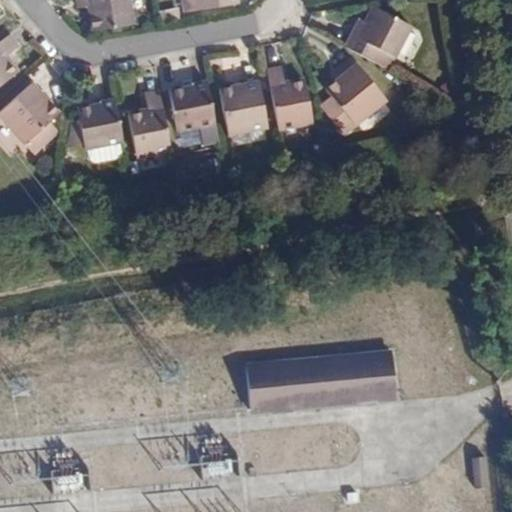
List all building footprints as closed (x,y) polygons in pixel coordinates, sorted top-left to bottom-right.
[(89,0),(94,31),(133,25),(143,24),(141,9),(131,10),(129,0),(89,0)] [(183,0),(185,11),(238,4),(237,0),(183,0)] [(344,47),(387,70),(409,28),(376,11),(360,41),(350,36),(344,47)] [(18,48),(9,34),(5,38),(0,41),(0,85),(16,73),(4,57),(18,48)] [(385,100),(357,65),(326,90),(353,125),(385,100)] [(271,94),(305,87),(304,81),(283,84),(279,67),(266,69),(271,94)] [(174,112),(211,105),(206,82),(193,84),(193,88),(170,92),(174,112)] [(222,103),(260,96),(258,82),(219,90),(222,103)] [(0,115),(0,118),(33,157),(58,135),(49,124),(59,116),(34,87),(0,115)] [(311,119),(305,87),(271,94),(277,126),(311,119)] [(128,121),(163,115),(159,92),(145,94),(149,112),(127,116),(128,121)] [(266,129),(260,96),(222,103),(228,136),(266,129)] [(81,130),(119,123),(114,100),(99,102),(100,107),(78,110),(79,118),(81,130)] [(215,125),(211,105),(174,112),(178,131),(215,125)] [(170,149),(163,115),(128,121),(134,156),(170,149)] [(69,133),(81,130),(79,118),(70,120),(69,133)] [(123,144),(119,123),(81,130),(84,144),(85,151),(88,150),(120,145),(123,144)] [(84,144),(81,130),(69,133),(67,146),(84,144)] [(123,160),(120,145),(88,150),(90,161),(95,164),(123,160)] [(244,366),(249,410),(271,408),(271,406),(289,405),(289,406),(394,397),(390,353),(314,360),(311,358),(309,361),(303,361),(301,359),(299,362),(293,362),(290,360),(288,363),(244,366)] [(486,487),(483,457),(470,458),(473,488),(486,487)]
